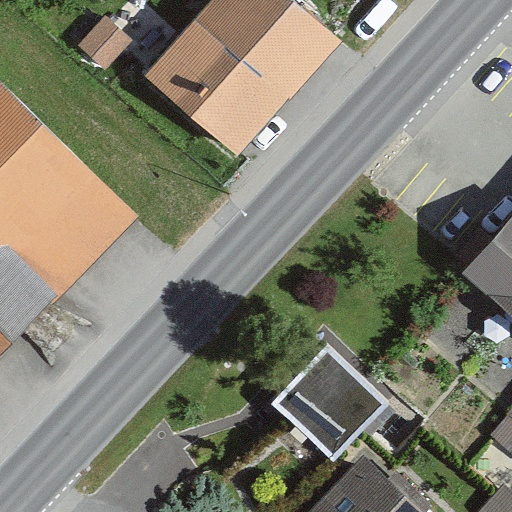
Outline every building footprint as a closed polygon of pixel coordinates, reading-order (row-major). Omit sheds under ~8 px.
[(343,41),(299,0),(220,0),(160,64),(246,144),(343,41)] [(0,353),(145,216),(0,63),(0,353)] [(511,203),(463,264),(511,303),(511,203)] [(386,403),(326,348),(273,404),(333,460),(386,403)] [(511,401),(490,426),(511,445),(511,401)] [(421,511),(363,457),(310,511),(421,511)] [(511,511),(511,487),(506,482),(479,511),(511,511)]
